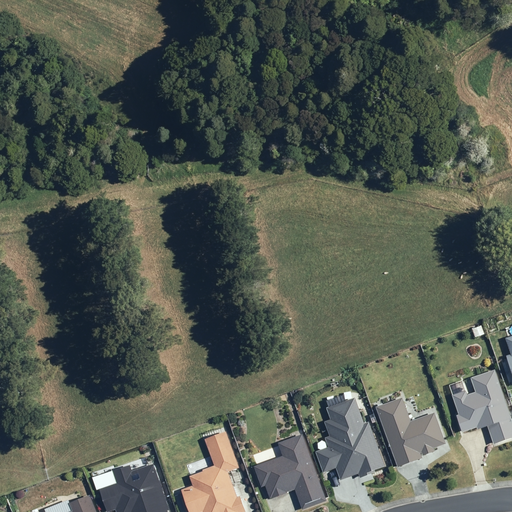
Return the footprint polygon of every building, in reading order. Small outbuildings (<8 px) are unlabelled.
[(511,324),(503,326),(510,354),(501,357),(510,388),(511,386),(511,324)] [(484,335),(481,325),(470,328),(473,338),(484,335)] [(453,413),(459,434),(486,427),(491,444),(511,438),(511,428),(496,370),(451,382),(454,394),(452,395),(456,413),(453,413)] [(327,448),(315,452),(323,474),(335,470),(339,483),(384,467),(368,422),(362,424),(352,398),(324,408),(328,419),(322,422),(327,437),(323,438),(327,448)] [(403,400),(374,410),(395,468),(422,458),(421,456),(433,451),(432,449),(446,444),(434,411),(410,420),(403,400)] [(210,440),(220,467),(208,471),(209,473),(195,478),(199,487),(187,491),(194,511),(250,511),(244,497),(242,498),(233,472),(244,468),(231,433),(210,440)] [(281,456),(252,466),(260,488),(263,487),(267,500),(293,491),(300,510),(324,501),(301,436),(277,445),(281,456)] [(172,511),(175,511),(159,465),(137,472),(135,466),(98,479),(102,491),(105,490),(112,511),(115,511),(121,510),(121,511),(172,511)] [(100,511),(94,496),(73,504),(76,511),(75,511),(100,511)]
